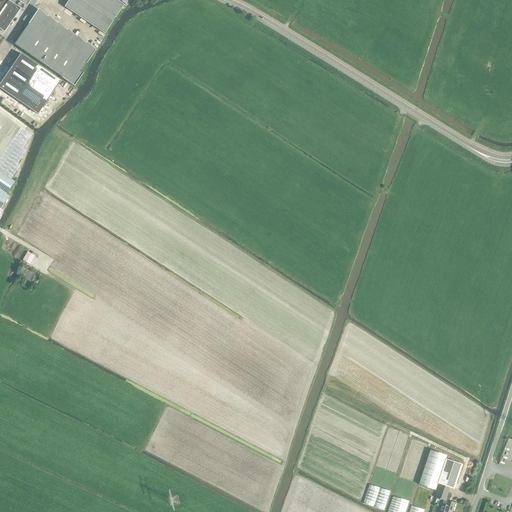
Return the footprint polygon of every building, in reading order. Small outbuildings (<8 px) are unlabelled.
[(0,0),(0,28),(4,31),(20,9),(21,8),(9,0),(0,0)] [(116,17),(124,5),(126,7),(130,0),(68,0),(65,6),(105,33),(113,21),(112,21),(115,17),(116,17)] [(47,17),(37,10),(15,43),(14,44),(24,51),(47,17)] [(33,58),(57,24),(47,17),(24,51),(33,58)] [(43,64),(66,30),(57,24),(33,58),(43,64)] [(66,30),(43,64),(52,71),(76,37),(66,30)] [(52,71),(62,78),(86,43),(76,37),(52,71)] [(86,43),(62,78),(74,86),(83,73),(81,71),(95,50),(86,43)] [(21,53),(13,64),(33,78),(41,67),(21,53)] [(13,64),(5,75),(25,89),(33,78),(13,64)] [(61,81),(41,67),(33,78),(53,92),(61,81)] [(0,83),(0,88),(18,100),(25,89),(5,75),(0,83)] [(33,78),(25,89),(45,103),(53,92),(33,78)] [(25,89),(18,100),(38,114),(45,103),(25,89)] [(0,213),(3,210),(0,208),(9,196),(6,194),(15,182),(11,179),(20,166),(17,163),(26,151),(22,148),(31,135),(0,113),(0,213)] [(35,256),(28,251),(23,260),(29,264),(35,256)] [(388,427),(382,447),(404,453),(409,433),(388,427)] [(412,438),(406,458),(422,463),(428,443),(412,438)] [(431,449),(419,484),(436,490),(448,455),(431,449)] [(441,485),(436,497),(444,500),(443,503),(442,503),(438,511),(451,511),(455,503),(449,500),(450,497),(450,498),(452,494),(448,493),(450,488),(450,487),(455,489),(464,465),(448,459),(439,483),(441,484),(441,485)] [(421,504),(420,508),(425,509),(431,490),(422,487),(419,495),(416,494),(414,502),(421,504)]
